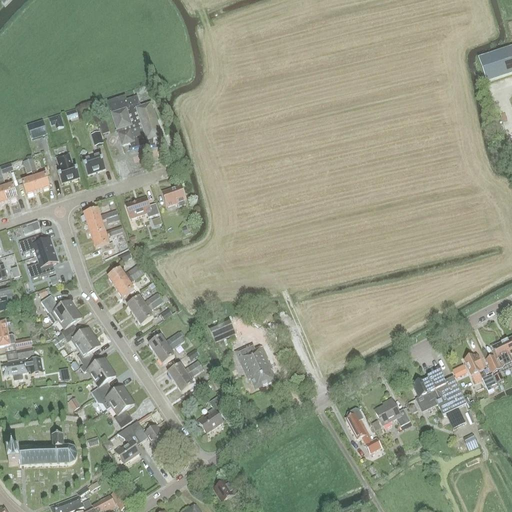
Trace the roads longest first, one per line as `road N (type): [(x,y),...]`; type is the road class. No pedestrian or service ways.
road 1 (tertiary): [(205,466),(511,300)]
road 2 (residential): [(205,466),(86,290),(59,207)]
